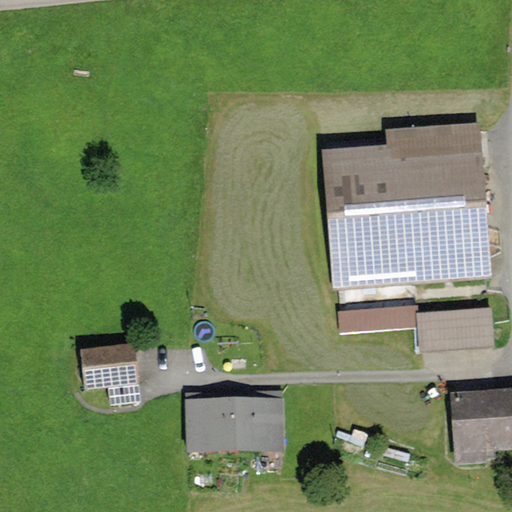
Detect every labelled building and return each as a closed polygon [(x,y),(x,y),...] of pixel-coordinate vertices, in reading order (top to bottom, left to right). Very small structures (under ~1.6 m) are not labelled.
[(317,155),(333,293),(489,274),(473,137),(317,155)] [(416,306),(342,310),(343,331),(418,327),(416,306)] [(489,312),(418,315),(420,354),(491,351),(489,312)] [(132,350),(78,354),(81,391),(134,387),(132,350)] [(511,389),(450,394),(455,462),(511,457),(511,389)] [(285,400),(181,402),(182,460),(286,457),(285,400)]
